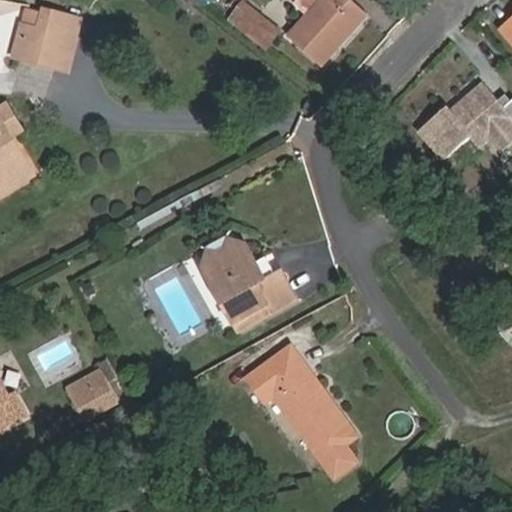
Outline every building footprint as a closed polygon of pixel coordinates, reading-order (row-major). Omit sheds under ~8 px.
[(321,0),(286,36),(319,68),(369,15),(352,0),(321,0)] [(34,40),(27,62),(54,70),(63,36),(43,31),(48,9),(33,5),(29,23),(24,27),(21,36),(34,40)] [(251,16),(239,7),(224,25),(237,34),(247,21),(251,16)] [(511,19),(503,27),(511,39),(511,19)] [(260,53),(271,39),(247,21),(237,34),(260,53)] [(21,36),(14,58),(27,62),(34,40),(21,36)] [(54,70),(70,75),(80,40),(63,36),(54,70)] [(456,107),(450,105),(417,130),(442,163),(473,138),(480,147),(511,122),(511,114),(487,83),(456,107)] [(22,127),(8,100),(0,104),(0,121),(9,135),(22,127)] [(9,135),(0,121),(0,199),(34,180),(9,135)] [(208,266),(253,240),(254,238),(234,228),(228,244),(213,242),(208,266)] [(275,278),(265,260),(253,240),(208,266),(237,318),(270,298),(275,306),(280,313),(308,297),(293,269),(284,273),(275,278)] [(284,273),(275,256),(265,260),(275,278),(284,273)] [(237,318),(241,325),(275,306),(270,298),(237,318)] [(358,438),(293,348),(248,379),(268,406),(276,400),(335,481),(358,464),(346,448),(358,438)] [(87,385),(93,395),(75,405),(86,426),(118,408),(100,378),(87,385)] [(87,385),(69,394),(75,405),(93,395),(87,385)] [(0,428),(24,415),(12,393),(3,398),(0,393),(0,428)]
